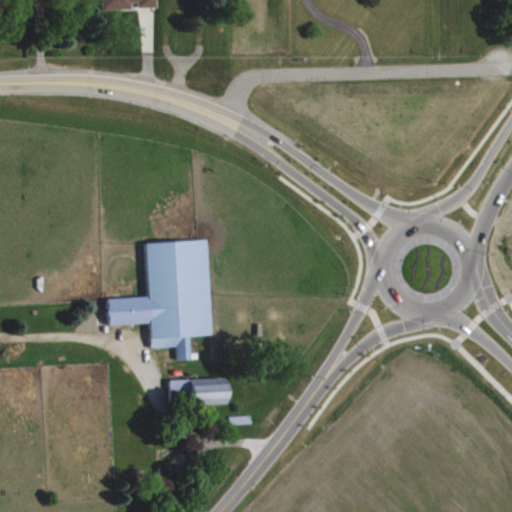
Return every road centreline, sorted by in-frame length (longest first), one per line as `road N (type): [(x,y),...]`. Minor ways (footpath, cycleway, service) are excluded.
road 1 (primary): [(417,314),(447,308),(469,275),(462,245),(428,224),(400,230),(379,263),(384,292),(417,314)]
road 2 (tertiary): [(0,82),(91,80),(194,103),(233,125)]
road 3 (tertiary): [(409,226),(270,136),(233,125)]
road 4 (tertiary): [(233,125),(339,208),(379,263)]
road 5 (primary): [(215,511),(313,392)]
road 6 (primary): [(511,116),(461,194),(418,224)]
road 7 (primary): [(313,392),(360,344),(427,314)]
road 8 (primary): [(378,273),(313,392)]
